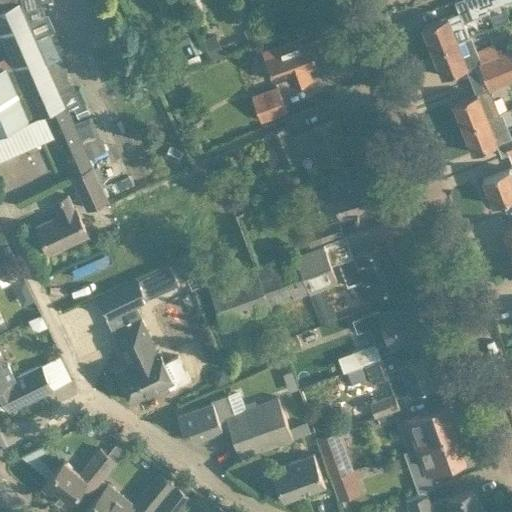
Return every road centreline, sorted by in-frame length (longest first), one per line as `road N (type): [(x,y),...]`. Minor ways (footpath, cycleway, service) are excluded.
road 1 (residential): [(511,456),(345,0)]
road 2 (residential): [(91,401),(0,209)]
road 3 (residential): [(264,511),(91,401)]
